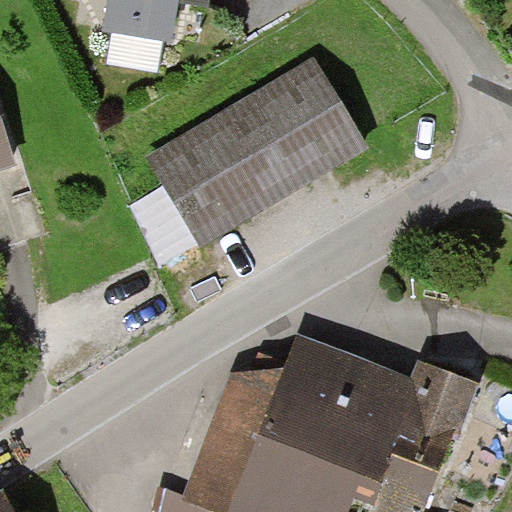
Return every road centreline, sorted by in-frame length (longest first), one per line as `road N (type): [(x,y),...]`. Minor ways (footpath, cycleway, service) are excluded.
road 1 (tertiary): [(511,163),(0,457)]
road 2 (residential): [(511,145),(438,27),(410,0)]
